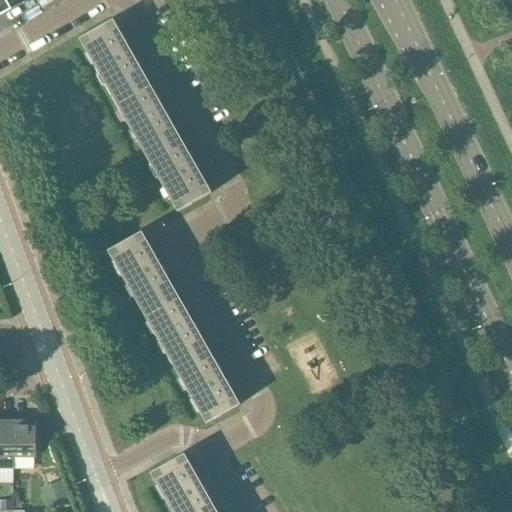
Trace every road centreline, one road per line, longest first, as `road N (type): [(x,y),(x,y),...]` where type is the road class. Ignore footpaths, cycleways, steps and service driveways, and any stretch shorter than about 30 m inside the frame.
road 1 (residential): [(207,452),(249,431),(263,410),(182,263),(186,236),(240,206),(128,12),(113,1),(93,3),(0,55)]
road 2 (secondary): [(338,0),(511,373)]
road 3 (secondary): [(511,249),(394,0)]
road 4 (residential): [(0,223),(48,360)]
road 5 (residential): [(48,360),(95,478)]
road 6 (residential): [(95,478),(172,436),(207,452)]
